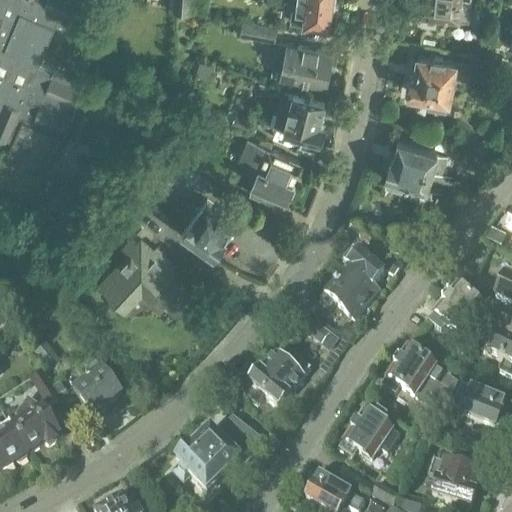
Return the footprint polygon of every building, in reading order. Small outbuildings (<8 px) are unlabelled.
[(0,0),(0,139),(7,143),(7,141),(14,144),(0,176),(0,182),(43,206),(60,165),(53,162),(63,139),(66,133),(67,133),(74,118),(72,117),(77,107),(78,107),(85,92),(84,91),(86,85),(40,65),(57,24),(68,29),(72,18),(73,19),(80,3),(79,3),(79,0),(0,0)] [(170,0),(170,12),(190,13),(190,0),(170,0)] [(291,23),(304,25),(330,28),(330,26),(336,25),(337,14),(335,12),(336,4),(303,0),(297,0),(296,13),(292,12),(291,23)] [(418,11),(422,15),(422,16),(423,16),(422,24),(435,26),(436,18),(458,20),(458,19),(469,20),(471,0),(422,0),(419,2),(418,11)] [(243,22),(240,36),(275,43),(278,30),(243,22)] [(272,76),(281,78),(326,88),(329,69),(334,70),(337,53),(331,52),(330,53),(298,47),(281,44),(280,49),(277,49),(272,76)] [(483,64),(488,67),(493,69),(499,56),(489,51),(486,57),(483,64)] [(407,89),(410,94),(430,97),(428,108),(445,111),(446,100),(449,101),(453,78),(467,81),(470,65),(455,63),(456,62),(444,60),(445,58),(433,56),(433,58),(418,55),(415,76),(413,75),(409,79),(407,89)] [(284,130),(303,136),(300,147),(316,152),(320,140),(324,124),(320,122),(325,102),(294,94),(293,94),(283,91),(274,127),(284,130)] [(237,112),(231,125),(253,135),(259,121),(237,112)] [(169,129),(168,131),(158,148),(181,161),(192,143),(169,130),(169,129)] [(301,163),(275,151),(277,146),(263,140),(261,145),(248,140),(239,161),(259,169),(252,184),(255,185),(251,194),(276,205),(280,196),(287,199),(287,198),(291,197),(295,189),(293,184),(293,183),(292,183),(301,163)] [(405,182),(447,194),(453,177),(443,174),(448,157),(438,154),(439,152),(400,141),(394,160),(392,159),(387,177),(389,178),(387,186),(402,190),(405,182)] [(130,172),(113,190),(134,210),(151,191),(130,172)] [(207,200),(183,233),(214,255),(225,239),(223,238),(236,221),(207,200)] [(54,220),(40,211),(35,221),(47,228),(54,220)] [(129,308),(144,292),(151,296),(150,296),(151,297),(155,293),(176,313),(192,297),(174,281),(179,276),(170,267),(174,263),(158,248),(153,252),(142,241),(138,246),(131,240),(123,249),(130,256),(115,271),(110,267),(102,276),(107,280),(102,286),(122,305),(123,303),(129,308)] [(339,279),(370,306),(379,296),(372,290),(383,278),(358,256),(358,257),(352,252),(343,263),(348,268),(347,269),(347,270),(339,279)] [(402,270),(375,254),(368,265),(393,281),(402,270)] [(370,306),(339,279),(323,298),(318,304),(328,313),(334,307),(347,319),(347,318),(354,324),(370,306)] [(495,304),(511,312),(511,282),(506,280),(495,304)] [(479,282),(473,289),(484,300),(491,292),(479,282)] [(459,339),(470,347),(483,331),(482,330),(491,319),(482,312),(482,311),(456,289),(432,317),(434,318),(427,325),(439,335),(445,328),(459,339)] [(303,333),(322,347),(331,336),(312,321),(303,333)] [(499,376),(511,382),(511,335),(510,335),(511,332),(499,325),(491,342),(484,338),(482,342),(476,353),(503,367),(499,376)] [(350,345),(358,333),(347,326),(339,338),(350,345)] [(41,343),(30,352),(44,369),(55,361),(41,343)] [(399,391),(414,401),(441,419),(455,398),(435,385),(441,376),(434,372),(435,371),(406,352),(386,382),(387,382),(382,390),(394,399),(399,391)] [(292,358),(285,366),(275,358),(261,375),(260,375),(249,388),(252,391),(245,399),(257,408),(264,400),(278,413),(290,400),(289,399),(303,382),(302,382),(309,373),(299,365),(292,358)] [(78,373),(81,377),(86,384),(72,395),(92,421),(120,399),(114,391),(120,387),(109,373),(104,377),(93,362),(78,373)] [(472,382),(478,371),(466,364),(459,375),(472,382)] [(41,375),(30,382),(47,409),(58,402),(41,375)] [(459,420),(493,434),(494,433),(498,432),(502,423),(499,420),(500,418),(499,418),(503,407),(470,392),(470,393),(460,389),(455,402),(449,415),(459,419),(459,420)] [(18,420),(8,426),(29,458),(44,448),(48,450),(55,445),(55,441),(58,439),(41,414),(40,414),(38,410),(28,402),(16,418),(18,420)] [(338,453),(351,462),(356,454),(371,464),(379,453),(386,458),(398,440),(391,435),(363,416),(343,445),(343,446),(338,453)] [(29,458),(8,426),(1,431),(0,429),(0,476),(17,466),(19,467),(26,463),(26,460),(29,458)] [(179,470),(172,476),(183,488),(190,481),(206,498),(240,465),(210,435),(191,454),(190,453),(176,467),(179,470)] [(444,467),(433,464),(427,481),(436,484),(431,501),(451,508),(450,511),(469,511),(475,496),(474,495),(479,478),(444,467)] [(347,511),(348,511),(347,511),(360,511),(364,507),(350,498),(319,481),(314,489),(313,489),(305,504),(306,504),(302,511),(318,511),(347,511)] [(399,499),(398,499),(377,487),(369,499),(390,511),(393,511),(399,499)] [(393,511),(419,511),(421,504),(400,499),(399,499),(393,511)] [(385,511),(387,510),(374,502),(367,511),(385,511)] [(127,511),(122,503),(106,511),(127,511)]
